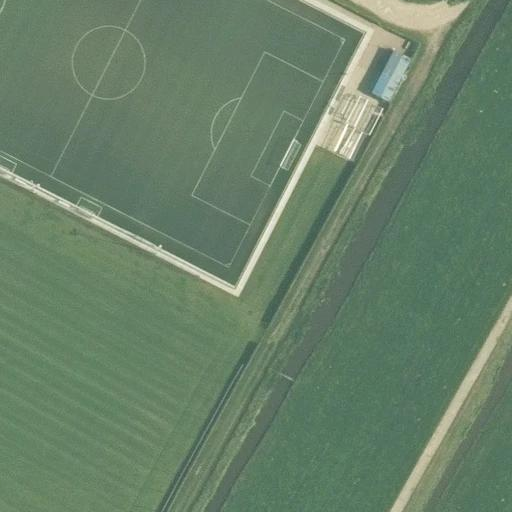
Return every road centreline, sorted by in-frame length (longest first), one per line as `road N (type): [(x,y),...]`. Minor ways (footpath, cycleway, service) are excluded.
road 1 (track): [(180,511),(435,43)]
road 2 (track): [(511,311),(399,511)]
